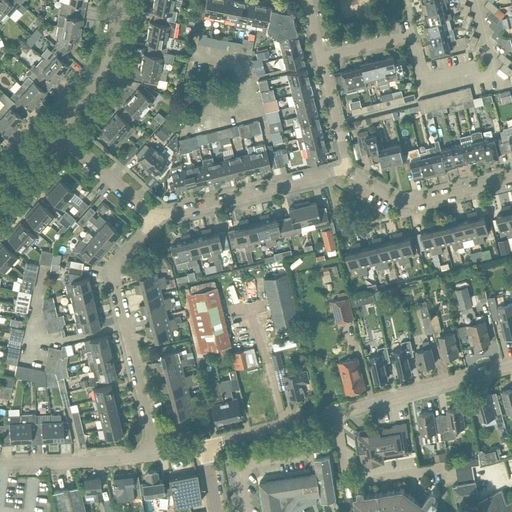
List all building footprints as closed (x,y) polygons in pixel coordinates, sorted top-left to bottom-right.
[(0,0),(0,7),(5,12),(10,16),(17,8),(23,13),(27,8),(21,3),(17,0),(0,0)] [(85,6),(86,0),(61,0),(60,8),(74,11),(75,4),(85,6)] [(214,17),(217,0),(206,0),(203,14),(214,17)] [(225,19),(228,0),(217,0),(214,17),(225,19)] [(236,21),(239,1),(233,0),(228,0),(225,19),(236,21)] [(433,0),(421,3),(424,14),(425,13),(443,9),(445,8),(447,8),(446,1),(448,1),(447,0),(433,0)] [(466,0),(458,0),(457,5),(463,8),(465,4),(466,0)] [(487,0),(484,5),(490,10),(495,14),(499,8),(492,3),(488,0),(487,0)] [(173,4),(154,1),(152,12),(155,12),(154,17),(176,22),(177,11),(172,10),(173,4)] [(245,28),(246,23),(250,3),(239,1),(236,21),(235,26),(245,28)] [(257,25),(260,5),(250,3),(246,23),(257,25)] [(459,16),(465,19),(467,14),(471,6),(465,4),(463,8),(459,16)] [(266,27),(270,7),(260,5),(257,25),(266,27)] [(270,7),(266,27),(266,30),(273,36),(277,35),(296,31),(295,26),(298,25),(295,17),(293,17),(292,14),(297,10),(293,6),(288,11),(286,10),(286,8),(277,6),(277,8),(270,7)] [(0,26),(9,16),(0,7),(0,26)] [(60,8),(57,25),(81,30),(83,19),(72,17),(74,11),(60,8)] [(425,25),(449,19),(452,18),(450,13),(444,15),(443,9),(425,13),(427,20),(424,21),(425,25)] [(487,16),(493,21),(497,24),(501,19),(495,14),(490,10),(487,16)] [(462,27),(468,29),(470,24),(473,17),(467,14),(465,19),(462,27)] [(150,22),(147,33),(173,38),(177,22),(176,22),(154,17),(153,22),(150,22)] [(425,25),(427,35),(445,31),(444,26),(450,24),(449,19),(425,25)] [(504,29),(497,24),(493,21),(489,26),(496,31),(500,34),(504,29)] [(476,27),(470,24),(468,29),(467,30),(472,32),(469,39),(470,40),(473,35),(476,27)] [(54,45),(55,46),(65,55),(70,50),(72,39),(79,40),(81,30),(57,25),(57,26),(58,26),(56,36),(59,37),(58,41),(54,45)] [(31,47),(42,34),(36,29),(25,42),(31,47)] [(445,31),(427,35),(430,46),(448,41),(456,39),(453,29),(445,31)] [(280,47),(299,42),(296,31),(277,35),(280,47)] [(500,34),(496,31),(492,37),(498,42),(502,45),(507,40),(500,34)] [(173,38),(147,33),(145,43),(149,44),(148,49),(167,53),(168,48),(171,48),(173,38)] [(198,44),(204,45),(205,36),(206,34),(200,33),(198,44)] [(470,40),(469,43),(465,52),(473,50),(478,38),(473,35),(470,40)] [(448,41),(430,46),(432,56),(450,52),(448,41)] [(283,58),(302,53),(299,42),(280,47),(283,58)] [(509,50),(502,45),(498,42),(494,47),(501,52),(505,55),(509,50)] [(25,43),(20,48),(26,53),(31,48),(25,43)] [(242,43),(240,52),(247,53),(248,47),(248,45),(242,43)] [(52,51),(45,59),(62,75),(69,66),(64,62),(67,59),(64,56),(65,55),(55,46),(51,50),(52,51)] [(143,53),(141,64),(165,69),(167,62),(172,64),(174,54),(171,54),(167,53),(148,49),(147,54),(143,53)] [(254,65),(262,63),(261,59),(269,57),(268,51),(256,54),(257,59),(253,60),(254,65)] [(497,58),(504,63),(508,66),(511,61),(505,56),(505,55),(501,52),(497,58)] [(302,53),(283,58),(279,59),(282,69),(305,63),(302,53)] [(394,56),(400,80),(404,79),(403,76),(409,74),(405,56),(398,58),(397,55),(394,56)] [(396,81),(400,80),(394,56),(383,58),(388,77),(387,77),(388,81),(396,79),(396,81)] [(30,69),(32,72),(43,81),(47,76),(55,83),(62,75),(45,59),(43,58),(36,66),(34,64),(30,69)] [(383,58),(372,61),(377,80),(382,78),(384,84),(389,83),(388,81),(387,77),(388,77),(383,58)] [(362,64),(368,88),(372,87),(371,81),(373,81),(377,80),(372,61),(362,64)] [(510,76),(511,74),(511,69),(508,66),(504,63),(500,68),(510,76)] [(141,64),(139,75),(143,76),(142,81),(144,82),(152,83),(154,83),(157,84),(158,84),(159,79),(165,80),(167,69),(165,69),(141,64)] [(364,89),(368,88),(362,64),(358,65),(359,68),(352,69),(357,87),(363,86),(364,89)] [(289,84),(309,79),(306,69),(287,74),(289,84)] [(342,72),(334,74),(338,89),(345,87),(346,88),(346,90),(347,90),(348,93),(357,91),(357,87),(352,69),(342,72)] [(28,76),(21,85),(26,89),(39,101),(46,92),(45,91),(38,85),(43,81),(32,72),(28,76)] [(311,90),(309,79),(289,84),(292,95),(311,90)] [(21,85),(9,98),(20,107),(24,102),(32,109),(39,101),(26,89),(21,85)] [(138,89),(130,97),(145,110),(156,98),(144,87),(141,91),(138,89)] [(470,87),(465,88),(468,102),(463,103),(465,108),(475,105),(470,87)] [(269,89),(260,91),(260,92),(262,98),(263,102),(271,100),(275,99),(272,88),(269,89)] [(462,103),(463,103),(468,102),(465,88),(459,90),(462,103)] [(292,95),(294,105),(314,100),(311,90),(292,95)] [(456,105),(462,103),(459,90),(453,91),(456,105)] [(453,91),(447,93),(451,106),(456,105),(453,91)] [(0,107),(0,112),(3,115),(16,127),(23,118),(15,111),(20,107),(9,98),(3,93),(0,96),(0,100),(4,104),(0,107)] [(401,97),(402,103),(416,100),(414,93),(401,97)] [(451,106),(447,93),(441,94),(445,108),(451,106)] [(441,94),(435,96),(439,109),(443,108),(445,108),(441,94)] [(493,102),(491,95),(474,100),(476,106),(484,104),(493,102)] [(433,111),(432,111),(433,115),(444,112),(443,108),(439,109),(435,96),(430,97),(433,111)] [(138,118),(145,110),(130,97),(123,105),(126,108),(122,111),(132,120),(136,116),(138,118)] [(391,99),(393,105),(402,103),(401,97),(391,99)] [(430,97),(423,99),(427,112),(432,111),(433,111),(430,97)] [(171,99),(168,105),(173,108),(177,103),(171,99)] [(271,100),(263,102),(264,106),(266,112),(277,110),(278,109),(275,99),(271,100)] [(391,99),(383,101),(384,108),(393,105),(391,99)] [(433,115),(432,111),(427,112),(423,99),(418,100),(419,105),(420,110),(421,114),(422,114),(423,118),(433,115)] [(294,105),(297,116),(316,111),(314,100),(294,105)] [(375,110),(384,108),(383,101),(373,103),(375,110)] [(373,103),(365,106),(366,112),(375,110),(373,103)] [(352,115),(366,112),(365,106),(351,109),(352,115)] [(277,110),(266,112),(267,119),(268,123),(277,121),(279,120),(277,110)] [(129,124),(132,120),(122,111),(119,115),(116,113),(109,121),(124,134),(131,126),(129,124)] [(294,128),(300,126),(319,121),(316,111),(297,116),(286,119),(287,123),(293,122),(294,128)] [(0,128),(1,128),(9,135),(16,127),(3,115),(0,118),(0,128)] [(116,143),(124,134),(109,121),(102,130),(104,132),(101,135),(109,142),(112,139),(116,143)] [(300,126),(302,137),(322,132),(319,121),(300,126)] [(93,123),(86,130),(92,135),(98,128),(93,123)] [(241,139),(251,137),(250,132),(248,123),(237,126),(240,135),(241,139)] [(163,125),(155,135),(163,142),(171,133),(163,125)] [(237,126),(227,129),(230,142),(231,142),(231,141),(235,140),(234,136),(240,135),(237,126)] [(511,126),(503,129),(504,131),(500,132),(502,139),(506,153),(511,150),(511,126)] [(217,131),(219,140),(220,144),(230,142),(227,129),(217,131)] [(213,142),(219,140),(217,131),(206,134),(209,146),(213,145),(213,142)] [(380,153),(378,146),(375,135),(369,137),(368,131),(357,133),(362,154),(369,153),(369,156),(380,153)] [(476,132),(471,134),(471,135),(472,140),(473,141),(477,160),(484,158),(484,161),(489,160),(483,139),(481,131),(476,132)] [(322,132),(302,137),(296,139),(299,149),(305,147),(324,143),(322,132)] [(177,149),(177,147),(177,136),(175,134),(166,145),(176,154),(177,149)] [(461,137),(462,143),(467,163),(478,161),(477,160),(473,141),(471,135),(461,137)] [(185,139),(189,152),(193,151),(192,150),(198,148),(195,136),(185,139)] [(462,143),(461,137),(460,137),(461,143),(451,145),(452,147),(456,165),(456,166),(467,163),(462,143)] [(483,139),(489,160),(499,157),(498,154),(506,153),(502,139),(495,141),(495,140),(488,141),(487,138),(483,139)] [(181,154),(189,152),(185,139),(179,140),(181,149),(180,149),(181,154)] [(441,147),(439,140),(434,141),(436,146),(429,147),(436,173),(447,170),(441,149),(441,147)] [(324,143),(305,147),(308,158),(306,159),(307,165),(325,160),(324,154),(327,154),(324,143)] [(403,158),(403,156),(400,143),(390,146),(394,164),(400,162),(401,165),(404,164),(403,158)] [(134,144),(127,152),(132,156),(139,148),(134,144)] [(145,168),(159,153),(151,146),(148,148),(144,145),(136,154),(140,158),(137,160),(145,168)] [(254,146),(253,146),(260,172),(271,169),(265,145),(254,148),(254,146)] [(378,146),(380,153),(383,167),(394,164),(390,146),(383,148),(383,145),(378,146)] [(249,174),(260,172),(253,146),(247,148),(248,154),(245,155),(249,174)] [(427,152),(420,153),(425,176),(436,173),(429,147),(426,148),(427,152)] [(449,167),(456,165),(452,147),(441,149),(447,170),(450,169),(449,167)] [(276,155),(282,153),(281,148),(273,150),(269,152),(273,168),(279,167),(276,155)] [(404,164),(406,172),(413,171),(413,173),(415,178),(425,176),(420,153),(420,154),(418,148),(408,151),(409,154),(403,156),(403,158),(404,164)] [(167,160),(159,153),(145,168),(154,175),(156,173),(160,176),(168,166),(165,163),(167,160)] [(223,156),(224,160),(229,179),(239,177),(234,158),(233,153),(223,156)] [(276,155),(279,167),(285,165),(282,153),(276,155)] [(239,177),(249,174),(245,155),(234,158),(239,177)] [(203,165),(207,185),(218,182),(212,157),(202,160),(203,165)] [(229,179),(224,160),(213,163),(212,157),(218,182),(229,179)] [(54,174),(61,168),(58,165),(51,172),(54,174)] [(176,192),(187,190),(182,171),(182,169),(181,165),(171,168),(169,173),(171,174),(174,183),(169,184),(171,190),(175,189),(176,192)] [(197,187),(207,185),(203,165),(192,168),(197,187)] [(187,190),(197,187),(192,168),(182,171),(182,169),(182,171),(187,190)] [(53,188),(70,203),(82,213),(88,205),(82,200),(78,205),(69,197),(73,192),(58,179),(54,183),(55,185),(53,188)] [(64,210),(70,203),(53,188),(50,191),(49,190),(45,194),(60,207),(64,210)] [(33,211),(47,223),(53,215),(38,202),(34,206),(35,207),(33,211)] [(320,227),(324,241),(333,239),(326,211),(326,212),(319,214),(316,202),(310,204),(309,202),(302,203),(308,230),(320,227)] [(287,235),(308,230),(302,203),(294,205),(294,207),(289,209),(292,221),(284,222),(287,235)] [(511,236),(511,232),(506,206),(502,207),(503,214),(497,215),(497,219),(493,220),(496,232),(500,230),(501,233),(507,231),(508,238),(511,236)] [(82,216),(87,220),(88,219),(99,229),(114,242),(121,234),(99,215),(96,219),(92,215),(95,211),(90,207),(82,216)] [(40,230),(47,223),(33,211),(30,214),(29,213),(25,217),(40,230)] [(62,216),(72,224),(75,220),(66,211),(62,216)] [(474,244),(480,243),(472,212),(468,213),(470,220),(463,222),(468,239),(472,238),(474,244)] [(476,212),(472,212),(480,243),(485,242),(483,235),(489,234),(489,233),(493,232),(489,217),(485,218),(485,216),(478,218),(476,212)] [(268,214),(264,215),(272,245),(277,244),(275,237),(287,235),(284,222),(278,224),(276,219),(270,220),(268,214)] [(266,246),(272,245),(264,215),(260,216),(262,222),(255,224),(260,241),(265,240),(266,246)] [(68,228),(72,224),(62,216),(58,220),(68,228)] [(81,227),(87,220),(82,216),(77,222),(76,222),(79,225),(81,227)] [(462,240),(468,239),(463,222),(457,223),(455,217),(451,218),(460,253),(465,251),(462,240)] [(449,225),(442,227),(446,244),(451,243),(453,250),(454,249),(455,254),(460,253),(451,218),(447,219),(449,225)] [(250,250),(253,262),(259,261),(254,243),(260,241),(255,224),(249,226),(247,219),(243,220),(250,250)] [(72,224),(68,228),(72,232),(79,225),(76,222),(77,222),(75,220),(72,224)] [(248,264),(253,262),(250,250),(243,220),(239,221),(241,228),(227,231),(232,248),(243,245),(248,264)] [(15,231),(28,243),(35,236),(20,222),(16,227),(17,228),(15,231)] [(446,244),(442,227),(436,228),(434,222),(430,223),(437,254),(443,252),(441,246),(446,244)] [(432,255),(437,254),(430,223),(426,224),(428,230),(421,232),(425,250),(430,248),(432,255)] [(217,252),(229,249),(225,232),(211,235),(210,228),(206,229),(213,260),(214,260),(217,271),(222,270),(219,258),(217,252)] [(108,249),(114,242),(99,229),(93,236),(108,249)] [(197,238),(201,256),(207,254),(208,261),(213,260),(206,229),(202,230),(203,237),(197,238)] [(28,243),(15,231),(12,235),(10,233),(6,238),(22,251),(28,243)] [(108,249),(93,236),(88,232),(82,240),(101,257),(108,249)] [(401,232),(398,233),(405,264),(406,268),(412,267),(411,262),(410,262),(408,256),(414,255),(414,254),(418,253),(414,237),(410,238),(410,237),(403,239),(401,232)] [(399,265),(405,264),(398,233),(393,234),(395,241),(389,242),(393,260),(398,259),(399,265)] [(201,256),(197,238),(190,240),(189,234),(185,235),(192,265),(198,263),(196,257),(201,256)] [(177,269),(192,265),(185,235),(181,235),(182,242),(175,244),(176,245),(171,246),(174,262),(176,262),(177,269)] [(393,260),(389,242),(382,244),(380,237),(376,238),(384,269),(389,267),(388,261),(393,260)] [(374,246),(367,247),(372,265),(377,264),(379,270),(384,269),(376,238),(372,239),(374,246)] [(501,255),(511,251),(508,239),(498,242),(501,255)] [(95,265),(101,257),(82,240),(72,250),(85,261),(87,258),(95,265)] [(372,265),(367,247),(361,249),(359,242),(355,244),(363,274),(368,273),(367,266),(372,265)] [(0,255),(10,264),(17,257),(2,243),(0,245),(0,255)] [(358,275),(363,274),(355,244),(352,244),(353,251),(346,253),(351,270),(356,269),(358,275)] [(44,264),(47,251),(41,250),(38,263),(44,264)] [(53,252),(47,251),(44,264),(50,266),(53,252)] [(482,251),(471,253),(473,263),(484,260),(482,251)] [(10,264),(0,255),(0,268),(4,272),(10,264)] [(70,267),(82,269),(83,263),(71,261),(70,267)] [(25,262),(24,268),(37,271),(38,265),(25,262)] [(81,275),(82,269),(70,267),(69,272),(66,271),(64,274),(63,280),(64,283),(67,293),(92,287),(90,277),(79,280),(78,274),(81,275)] [(35,277),(37,271),(24,268),(23,274),(35,277)] [(194,271),(187,273),(188,275),(189,281),(196,279),(194,272),(194,271)] [(135,289),(166,281),(164,276),(158,278),(156,272),(139,276),(141,283),(134,285),(135,289)] [(300,324),(288,272),(263,278),(275,330),(300,324)] [(34,283),(35,277),(23,274),(21,280),(34,283)] [(34,283),(21,280),(21,283),(20,283),(18,291),(30,293),(31,289),(33,289),(34,283)] [(472,305),(467,287),(465,280),(457,282),(459,289),(456,290),(461,308),(472,305)] [(143,291),(144,298),(161,293),(160,288),(167,286),(166,281),(135,289),(136,293),(143,291)] [(231,345),(217,286),(182,294),(196,353),(231,345)] [(396,286),(385,289),(388,298),(398,295),(396,286)] [(70,296),(72,302),(76,301),(95,297),(92,287),(67,293),(68,296),(70,296)] [(376,291),(379,299),(385,297),(383,289),(376,291)] [(139,306),(140,310),(171,302),(170,297),(163,299),(161,293),(144,298),(146,304),(139,306)] [(353,298),(355,306),(375,301),(373,293),(353,298)] [(511,301),(497,305),(495,295),(488,297),(493,320),(500,318),(505,338),(511,336),(511,301)] [(97,307),(95,297),(76,301),(72,302),(70,303),(73,313),(97,307)] [(339,300),(331,301),(335,320),(336,324),(354,319),(353,315),(349,297),(347,298),(339,300)] [(15,305),(28,307),(29,301),(17,299),(15,305)] [(427,301),(420,302),(422,316),(429,315),(427,301)] [(148,312),(149,319),(167,314),(165,309),(172,307),(171,302),(140,310),(141,314),(148,312)] [(28,307),(15,305),(14,310),(27,313),(28,307)] [(43,315),(56,312),(55,307),(42,310),(43,315)] [(100,316),(97,307),(73,313),(75,322),(100,316)] [(58,318),(56,312),(43,315),(45,321),(58,318)] [(146,331),(176,323),(175,318),(168,320),(167,314),(149,319),(151,325),(145,327),(146,331)] [(429,316),(433,333),(441,331),(438,314),(429,316)] [(466,326),(457,329),(459,337),(468,335),(472,333),(476,346),(490,342),(484,321),(482,314),(475,316),(477,323),(466,326)] [(100,316),(75,322),(76,327),(75,328),(76,332),(78,332),(78,333),(83,332),(83,331),(102,326),(100,316)] [(433,333),(429,316),(422,318),(425,335),(433,333)] [(46,327),(59,324),(58,318),(45,321),(46,327)] [(177,328),(176,323),(146,331),(146,335),(153,333),(155,340),(172,336),(171,330),(177,328)] [(48,333),(61,330),(60,326),(59,324),(46,327),(48,333)] [(10,333),(22,335),(23,329),(11,327),(10,333)] [(21,341),(22,335),(10,333),(9,339),(21,341)] [(459,354),(456,345),(453,333),(440,336),(445,358),(459,354)] [(86,351),(86,352),(111,346),(109,336),(89,340),(89,339),(83,341),(85,348),(80,349),(81,352),(86,351)] [(414,355),(410,340),(401,342),(402,349),(393,351),(393,352),(392,353),(394,362),(396,362),(399,375),(411,373),(408,357),(414,355)] [(434,364),(432,354),(428,341),(422,342),(424,350),(417,352),(421,368),(434,364)] [(49,346),(48,353),(61,355),(62,349),(61,349),(49,346)] [(88,361),(113,355),(111,346),(86,352),(88,361)] [(384,363),(390,361),(387,346),(377,348),(379,355),(370,357),(370,358),(368,358),(370,368),(372,368),(375,381),(388,379),(384,363)] [(233,370),(235,369),(235,368),(257,363),(254,347),(229,353),(233,370)] [(162,361),(155,362),(156,366),(180,360),(187,359),(186,354),(179,356),(179,355),(177,350),(170,351),(169,352),(162,353),(160,354),(162,361)] [(7,351),(6,357),(18,359),(19,353),(7,351)] [(280,352),(271,354),(274,368),(279,389),(286,388),(287,391),(289,400),(304,397),(301,384),(309,382),(306,372),(306,371),(298,373),(298,372),(285,375),(283,366),(280,352)] [(60,361),(61,357),(61,355),(48,353),(46,359),(60,361)] [(92,371),(116,365),(113,355),(88,361),(91,371),(92,371)] [(61,357),(60,361),(59,364),(66,366),(67,356),(61,357)] [(17,365),(18,359),(6,357),(4,363),(17,365)] [(365,389),(362,379),(357,358),(338,363),(347,394),(365,389)] [(59,367),(59,364),(60,361),(46,359),(45,364),(59,367)] [(180,360),(156,366),(157,370),(164,369),(166,375),(182,371),(181,366),(188,364),(187,359),(180,360)] [(60,372),(59,367),(45,364),(44,370),(45,370),(56,373),(60,372)] [(59,367),(60,372),(61,378),(69,376),(66,367),(66,366),(59,364),(59,367)] [(118,375),(116,365),(92,371),(94,376),(88,378),(90,385),(97,384),(96,380),(118,375)] [(35,379),(35,367),(17,366),(17,378),(35,379)] [(36,380),(44,380),(44,372),(43,372),(43,371),(36,369),(36,372),(35,372),(36,380)] [(57,380),(56,373),(45,370),(46,382),(57,380)] [(184,376),(182,371),(166,375),(167,382),(161,383),(162,387),(192,380),(190,374),(184,376)] [(87,379),(80,381),(81,387),(88,386),(87,379)] [(228,379),(218,381),(227,421),(241,418),(239,408),(236,398),(232,399),(230,391),(230,390),(228,379)] [(193,385),(192,380),(162,387),(163,391),(169,390),(171,396),(188,392),(186,387),(193,385)] [(215,423),(227,421),(218,381),(209,383),(214,404),(211,404),(215,423)] [(95,399),(115,394),(112,384),(93,389),(95,399)] [(0,385),(0,391),(11,394),(12,388),(0,385)] [(511,386),(510,387),(511,389),(502,391),(505,401),(508,413),(511,411),(511,386)] [(11,394),(0,391),(0,397),(10,399),(11,394)] [(64,407),(70,406),(67,392),(61,393),(64,407)] [(166,404),(167,408),(197,401),(196,396),(189,397),(188,392),(171,396),(172,403),(166,404)] [(98,409),(117,404),(115,394),(95,399),(98,409)] [(505,426),(502,415),(500,406),(497,396),(490,398),(489,394),(475,398),(481,420),(494,416),(498,428),(505,426)] [(203,399),(197,401),(167,408),(168,412),(174,411),(176,418),(193,413),(192,408),(205,405),(203,399)] [(120,414),(117,404),(98,409),(100,419),(120,414)] [(441,419),(444,440),(456,438),(455,429),(464,428),(461,408),(447,410),(448,418),(441,419)] [(433,442),(444,440),(441,419),(434,420),(433,412),(419,415),(422,434),(431,433),(433,442)] [(20,423),(21,414),(6,415),(3,432),(2,435),(1,445),(14,445),(14,441),(21,441),(20,423)] [(27,444),(37,444),(36,431),(36,415),(36,414),(21,414),(20,423),(21,441),(27,440),(27,444)] [(52,422),(53,439),(59,439),(59,443),(72,442),(70,432),(69,429),(67,421),(61,421),(60,414),(51,415),(52,422)] [(100,419),(103,428),(122,424),(120,414),(100,419)] [(52,422),(51,415),(36,415),(36,431),(37,444),(47,443),(46,440),(53,439),(52,422)] [(125,433),(122,424),(103,428),(105,438),(106,442),(120,439),(119,435),(125,433)] [(384,431),(359,435),(363,464),(384,461),(383,458),(408,454),(405,435),(407,435),(405,424),(394,425),(395,427),(384,429),(384,431)] [(85,441),(83,429),(76,431),(79,443),(85,441)] [(314,442),(313,445),(313,447),(318,447),(322,450),(325,451),(329,450),(329,446),(329,440),(324,437),(319,437),(316,439),(314,442)] [(472,447),(467,453),(472,456),(476,451),(472,447)] [(478,453),(479,459),(480,465),(500,459),(499,453),(501,452),(500,448),(498,448),(497,448),(495,449),(483,452),(482,449),(479,450),(479,453),(478,453)] [(434,454),(435,462),(446,460),(445,452),(434,454)] [(267,480),(260,481),(264,511),(303,511),(305,511),(301,508),(302,507),(304,506),(305,504),(307,504),(308,503),(310,502),(312,501),(313,501),(315,501),(317,501),(319,501),(321,501),(322,501),(325,502),(327,503),(330,505),(332,506),(334,507),(336,505),(336,503),(335,499),(336,499),(329,455),(314,458),(315,462),(317,472),(314,472),(310,473),(310,471),(292,474),(292,476),(285,477),(285,475),(267,478),(267,480)] [(472,467),(472,466),(476,465),(475,459),(455,462),(456,469),(472,467)] [(473,474),(472,467),(456,469),(457,476),(473,474)] [(170,485),(163,486),(162,480),(158,481),(157,472),(154,470),(148,471),(145,474),(138,475),(141,495),(171,489),(174,506),(202,501),(197,473),(169,479),(170,485)] [(132,473),(123,474),(126,505),(134,504),(132,488),(134,487),(132,473)] [(121,506),(126,505),(123,474),(113,475),(114,485),(116,495),(119,494),(121,506)] [(457,476),(458,483),(474,480),(473,474),(457,476)] [(101,490),(100,488),(99,478),(85,479),(86,491),(82,491),(83,497),(94,496),(94,501),(101,500),(100,490),(101,490)] [(474,482),(474,480),(458,483),(458,484),(457,484),(457,483),(456,484),(456,485),(453,485),(453,486),(456,500),(478,496),(475,481),(474,482)] [(56,511),(85,511),(80,486),(53,491),(56,511)] [(403,489),(402,488),(364,494),(364,492),(364,491),(363,490),(362,489),(361,489),(360,489),(359,490),(358,490),(357,491),(357,493),(358,498),(354,499),(356,511),(435,511),(432,510),(438,502),(433,499),(435,496),(436,495),(436,494),(436,493),(435,492),(434,491),(433,491),(432,491),(431,491),(430,492),(422,503),(404,489),(403,489)] [(511,511),(511,498),(508,501),(502,491),(486,498),(478,503),(482,511),(511,511)]
